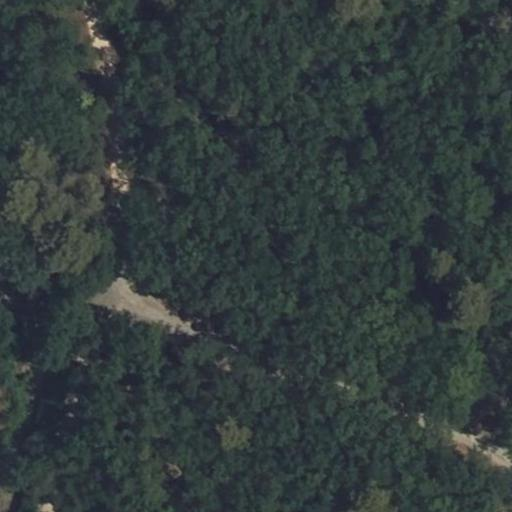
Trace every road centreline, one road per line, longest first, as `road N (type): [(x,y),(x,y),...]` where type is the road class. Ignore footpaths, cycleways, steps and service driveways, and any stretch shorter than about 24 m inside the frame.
road 1 (track): [(119,287),(120,113),(84,0)]
road 2 (track): [(57,511),(119,287)]
